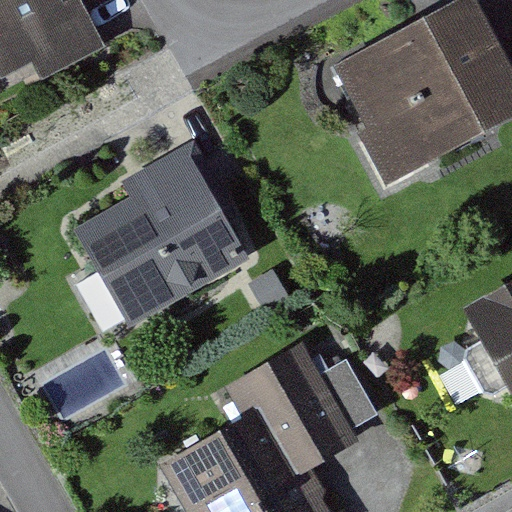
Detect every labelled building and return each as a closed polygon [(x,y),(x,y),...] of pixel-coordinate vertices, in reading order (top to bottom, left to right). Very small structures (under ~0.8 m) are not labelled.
[(0,0),(0,63),(79,24),(67,0),(0,0)] [(511,51),(485,0),(471,0),(353,62),(410,170),(511,116),(511,51)] [(206,167),(88,228),(140,329),(258,269),(206,167)] [(511,290),(478,310),(511,370),(511,290)] [(307,352),(229,396),(246,427),(192,457),(222,511),(314,511),(298,483),(361,448),(307,352)]
